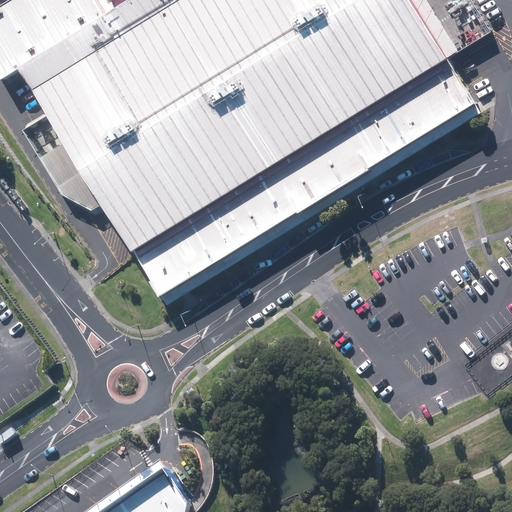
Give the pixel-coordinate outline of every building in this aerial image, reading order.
[(27,68),(140,248),(452,59),(453,58),(419,0),(137,0),(113,15),(103,0),(16,0),(0,10),(0,61),(10,79),(27,68)] [(140,248),(168,295),(480,103),(453,58),(452,59),(140,248)] [(6,177),(3,180),(10,190),(13,187),(6,177)] [(14,188),(10,190),(18,200),(21,198),(14,188)] [(21,198),(18,201),(25,211),(29,208),(21,198)] [(14,426),(0,436),(4,442),(19,432),(14,426)] [(169,463),(97,511),(194,511),(194,507),(194,499),(169,463)]
